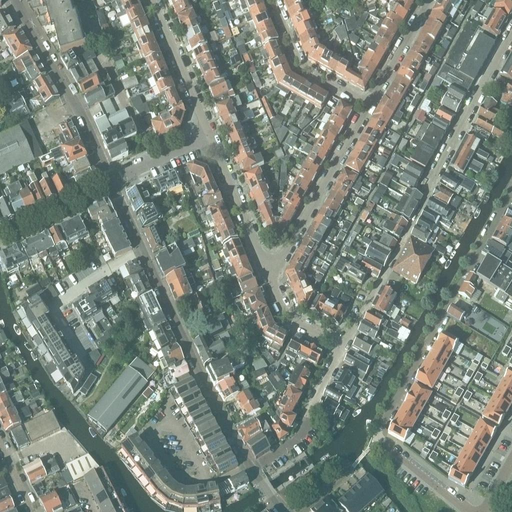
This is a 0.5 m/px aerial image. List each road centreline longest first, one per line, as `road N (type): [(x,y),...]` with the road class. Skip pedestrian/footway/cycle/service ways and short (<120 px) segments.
road 1 (residential): [(511,192),(383,419),(384,438),(470,511)]
road 2 (residential): [(340,352),(511,35)]
road 3 (residential): [(250,468),(113,186)]
road 4 (residential): [(113,186),(17,0)]
road 5 (residential): [(272,276),(367,105)]
road 6 (residential): [(164,162),(112,78),(81,4),(90,0)]
road 7 (residential): [(250,468),(291,444),(340,352)]
road 8 (residential): [(207,141),(151,0)]
road 9 (residential): [(272,276),(207,141)]
road 10 (residential): [(271,0),(300,66),(367,105)]
road 11 (residential): [(113,186),(0,245)]
road 12 (residential): [(367,105),(428,0)]
